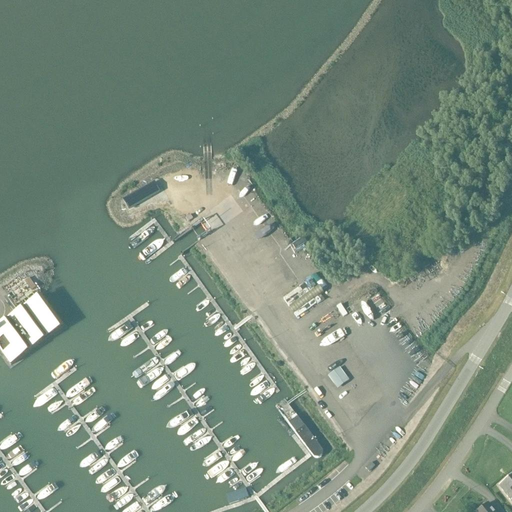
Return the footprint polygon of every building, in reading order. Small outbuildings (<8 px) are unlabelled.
[(160,192),(156,185),(155,183),(123,201),(126,207),(128,210),(160,192)] [(0,326),(0,353),(10,367),(63,328),(40,298),(0,326)] [(328,377),(336,388),(347,380),(339,369),(328,377)] [(286,400),(275,408),(313,459),(314,459),(315,460),(316,460),(319,460),(320,459),(321,459),(322,458),(323,456),(323,455),(323,453),(323,452),(289,405),(306,393),(305,392),(288,404),(286,400)] [(371,463),(365,469),(369,472),(375,467),(371,463)] [(511,502),(511,477),(500,487),(511,502)] [(494,511),(487,503),(476,511),(494,511)]
